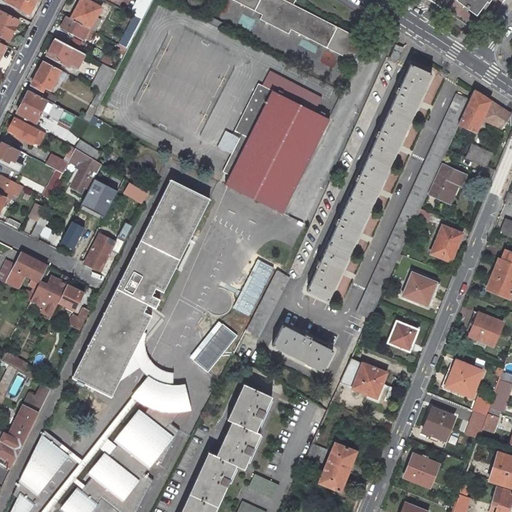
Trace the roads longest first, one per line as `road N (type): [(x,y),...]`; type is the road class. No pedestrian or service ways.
road 1 (residential): [(511,149),(370,511)]
road 2 (residential): [(57,0),(0,110)]
